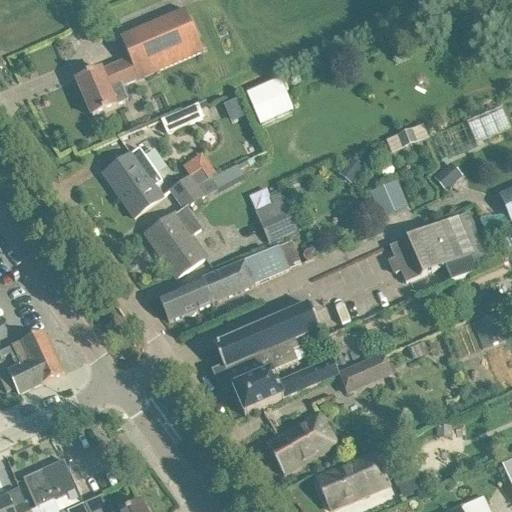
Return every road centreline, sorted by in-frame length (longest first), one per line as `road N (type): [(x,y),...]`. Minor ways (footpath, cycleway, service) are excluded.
road 1 (residential): [(0,122),(170,361)]
road 2 (tertiary): [(118,387),(0,219)]
road 3 (residential): [(170,361),(283,511)]
road 4 (tertiary): [(206,511),(118,387)]
road 5 (unclassified): [(0,438),(118,387)]
